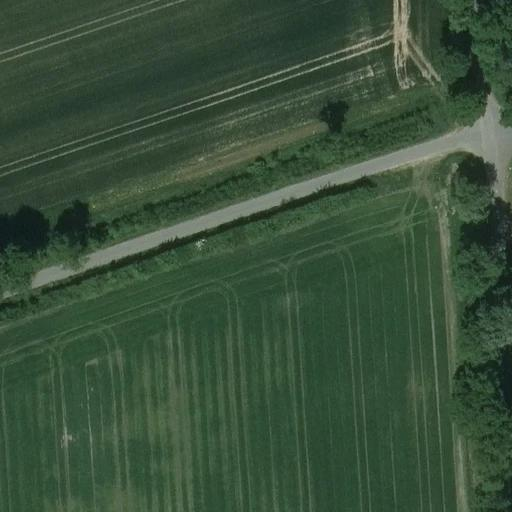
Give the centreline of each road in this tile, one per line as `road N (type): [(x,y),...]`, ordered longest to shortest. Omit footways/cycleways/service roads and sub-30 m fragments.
road 1 (unclassified): [(0,293),(488,135)]
road 2 (unclassified): [(488,135),(511,443)]
road 3 (unclassified): [(475,0),(488,135)]
